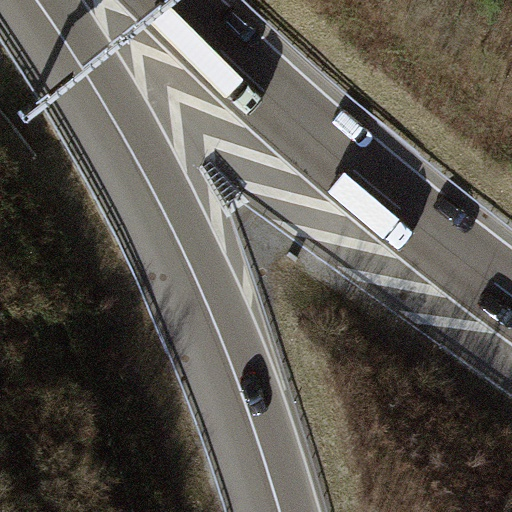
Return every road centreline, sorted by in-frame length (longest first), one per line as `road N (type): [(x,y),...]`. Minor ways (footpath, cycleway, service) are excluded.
road 1 (motorway): [(60,0),(144,132),(221,288),(300,511)]
road 2 (motorway): [(171,0),(377,188),(511,294)]
